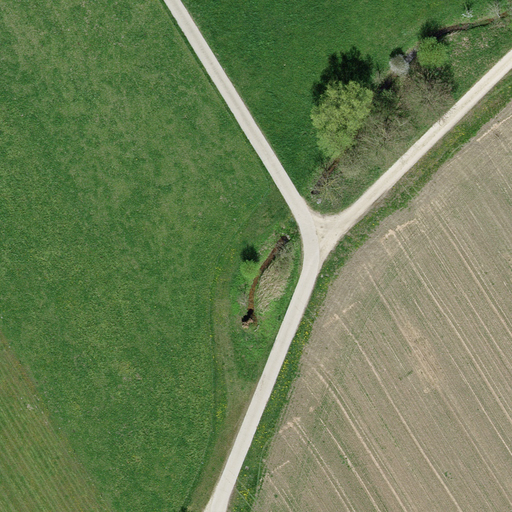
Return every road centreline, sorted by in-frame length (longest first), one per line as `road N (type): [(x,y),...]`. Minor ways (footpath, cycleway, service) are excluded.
road 1 (unclassified): [(165,0),(315,246),(277,359),(209,511)]
road 2 (track): [(315,246),(511,56)]
